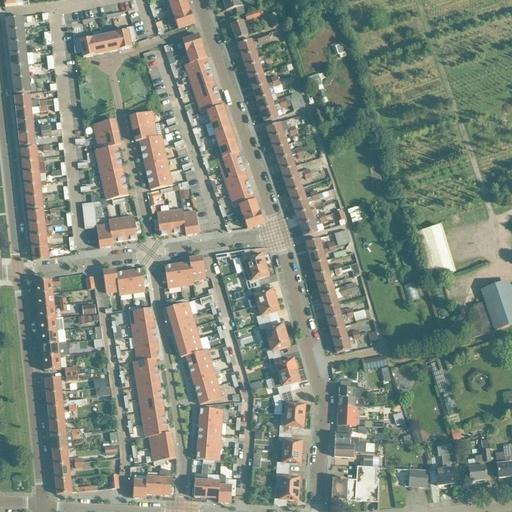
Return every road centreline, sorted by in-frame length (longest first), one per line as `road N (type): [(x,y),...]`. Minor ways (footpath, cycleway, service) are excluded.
road 1 (residential): [(205,27),(120,56),(113,72),(149,251)]
road 2 (residential): [(184,511),(185,466),(149,251)]
road 3 (tertiary): [(40,505),(18,274)]
road 4 (residential): [(276,231),(205,27)]
road 5 (tertiary): [(18,274),(0,103)]
road 6 (residential): [(319,511),(324,395),(311,369)]
road 7 (residential): [(311,369),(276,231)]
road 8 (unclassified): [(149,251),(18,274)]
road 9 (residential): [(311,369),(437,340)]
road 10 (residential): [(276,231),(149,251)]
